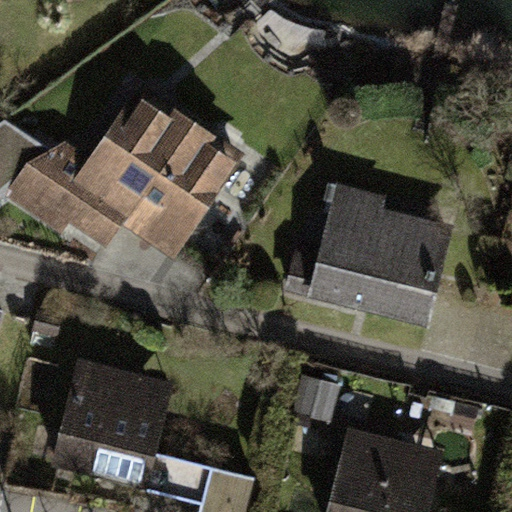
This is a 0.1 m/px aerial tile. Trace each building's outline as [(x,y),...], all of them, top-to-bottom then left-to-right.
[(91,165),(64,146),(22,209),(105,263),(122,236),(183,276),(254,167),(139,92),(91,165)] [(387,207),(325,194),(297,328),(425,355),(450,237),(387,223),(387,207)] [(169,391),(78,371),(51,493),(136,511),(142,511),(154,469),(169,391)] [(432,511),(444,468),(347,443),(328,511),(432,511)] [(252,511),(257,496),(154,469),(142,511),(252,511)]
